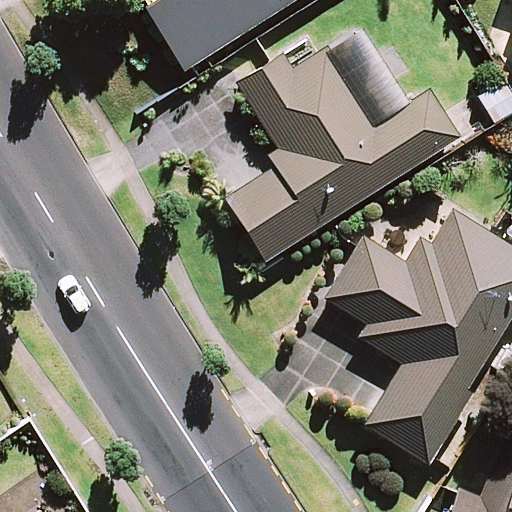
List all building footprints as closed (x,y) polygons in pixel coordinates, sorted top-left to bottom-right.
[(152,0),(139,8),(178,71),(291,0),(152,0)] [(366,131),(309,41),(234,89),(280,160),(219,199),(260,262),(451,139),(422,95),(366,131)] [(511,114),(511,104),(498,81),(470,99),(489,129),(511,114)] [(511,311),(511,250),(446,211),(410,271),(357,239),(320,299),(362,325),(354,338),(398,364),(360,427),(421,463),(511,311)] [(455,488),(444,511),(511,511),(511,446),(499,440),(474,497),(455,488)]
